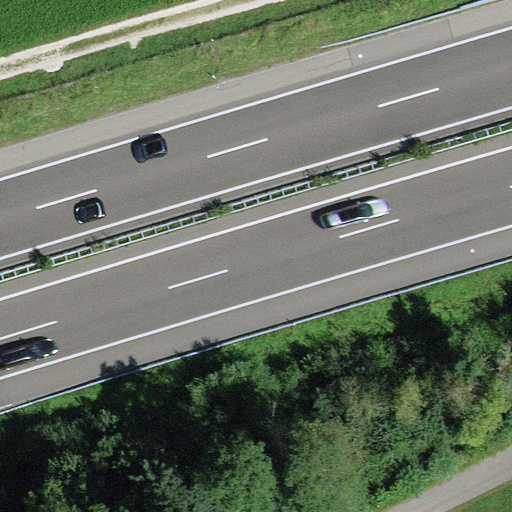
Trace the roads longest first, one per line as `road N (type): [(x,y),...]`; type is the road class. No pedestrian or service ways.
road 1 (motorway): [(0,338),(511,186)]
road 2 (motorway): [(511,67),(0,219)]
road 3 (track): [(242,0),(0,69)]
